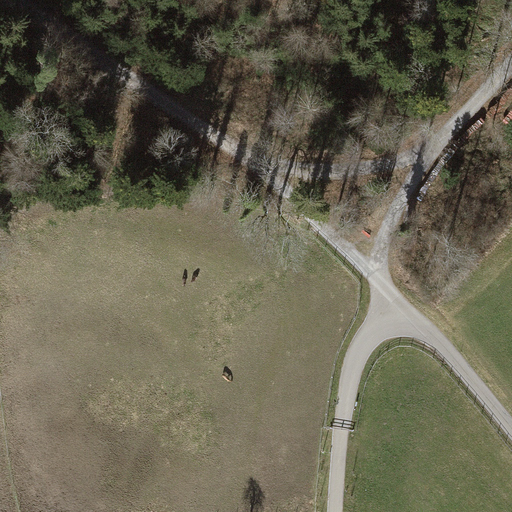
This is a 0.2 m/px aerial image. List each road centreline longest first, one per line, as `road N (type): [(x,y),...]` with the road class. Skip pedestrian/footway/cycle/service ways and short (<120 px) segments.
road 1 (track): [(9,0),(253,163),(378,275)]
road 2 (track): [(253,163),(354,169),(428,150),(511,65)]
road 3 (track): [(378,275),(405,306),(368,341),(349,378),(336,511)]
road 4 (unclassified): [(511,431),(405,306)]
road 5 (track): [(378,275),(384,236),(428,150)]
